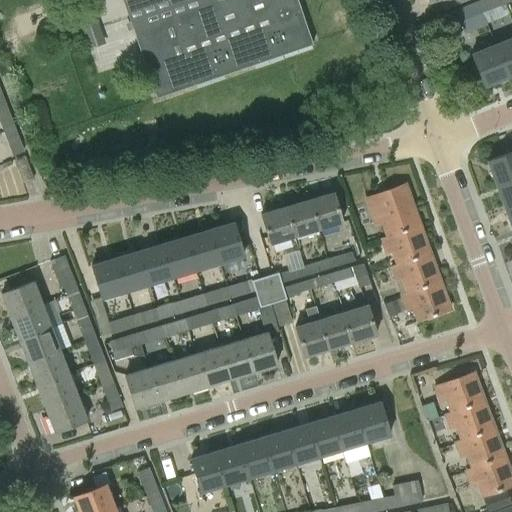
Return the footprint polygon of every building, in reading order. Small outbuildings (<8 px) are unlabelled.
[(121,0),(156,98),(311,45),(312,45),(296,0),(121,0)] [(426,0),(428,5),(440,1),(443,9),(468,0),(426,0)] [(479,0),(476,1),(481,13),(504,4),(502,0),(479,0)] [(481,13),(476,1),(453,11),(458,22),(481,13)] [(86,4),(76,8),(80,20),(91,16),(86,4)] [(105,42),(96,20),(81,25),(89,48),(105,42)] [(507,78),(511,75),(511,38),(494,46),(507,78)] [(483,87),(507,78),(494,46),(470,55),(483,87)] [(6,106),(0,107),(0,123),(3,133),(15,128),(6,106)] [(15,128),(3,133),(12,156),(24,152),(15,128)] [(511,151),(486,161),(495,185),(511,178),(511,151)] [(504,208),(511,205),(511,178),(495,185),(504,208)] [(383,229),(415,217),(413,211),(408,212),(402,196),(407,194),(404,185),(365,200),(375,226),(381,224),(383,229)] [(332,193),(308,201),(317,231),(341,224),(332,193)] [(284,208),(293,238),(317,231),(308,201),(284,208)] [(268,246),(293,238),(284,208),(259,215),(268,246)] [(392,253),(394,260),(426,248),(422,239),(418,240),(414,229),(419,227),(415,217),(383,229),(387,239),(380,241),(385,255),(392,253)] [(233,223),(209,231),(219,263),(243,256),(233,223)] [(185,238),(195,271),(219,263),(209,231),(185,238)] [(162,245),(172,278),(195,271),(185,238),(162,245)] [(138,252),(148,285),(172,278),(162,245),(138,252)] [(426,248),(394,260),(397,266),(390,268),(396,283),(402,281),(406,291),(438,279),(433,267),(428,269),(424,256),(428,255),(426,248)] [(351,251),(325,259),(328,268),(354,261),(351,251)] [(115,259),(125,292),(148,285),(138,252),(115,259)] [(60,280),(66,295),(78,291),(64,254),(49,260),(57,282),(60,280)] [(101,299),(125,292),(115,259),(91,266),(101,299)] [(328,268),(325,259),(301,266),(304,276),(328,268)] [(357,284),(358,288),(370,284),(363,263),(330,273),(333,283),(333,282),(335,290),(357,284)] [(278,273),(277,273),(280,283),(304,276),(301,266),(278,273)] [(277,272),(251,280),(254,291),(256,296),(260,308),(270,305),(285,301),(285,300),(284,299),(285,299),(284,297),(281,287),(280,283),(277,273),(277,272)] [(333,283),(330,273),(306,280),(309,290),(333,283)] [(251,279),(225,286),(229,298),(254,291),(251,280),(251,279)] [(438,279),(406,291),(407,294),(400,297),(406,311),(412,309),(417,323),(449,311),(442,294),(438,296),(434,285),(439,283),(438,279)] [(281,287),(284,297),(309,290),(306,280),(281,287)] [(0,294),(9,317),(41,305),(32,281),(0,293),(0,294)] [(229,298),(225,286),(202,293),(206,306),(229,298)] [(75,318),(87,314),(78,291),(66,295),(75,318)] [(179,300),(182,312),(206,306),(202,293),(179,300)] [(256,296),(230,304),(234,316),(257,309),(260,308),(256,296)] [(155,307),(159,319),(182,312),(179,300),(155,307)] [(270,305),(278,331),(277,327),(292,323),(285,301),(270,305)] [(388,317),(399,313),(395,302),(383,306),(388,317)] [(234,316),(230,304),(207,311),(211,323),(234,316)] [(9,317),(18,340),(50,328),(41,305),(9,317)] [(278,331),(270,305),(260,308),(257,309),(264,333),(265,333),(266,335),(278,331)] [(367,306),(342,314),(352,343),(376,336),(367,306)] [(155,307),(132,314),(135,327),(159,319),(155,307)] [(303,359),(328,351),(318,321),(315,309),(305,312),(309,324),(294,329),(303,359)] [(184,318),(187,330),(211,323),(207,311),(184,318)] [(75,318),(84,341),(95,337),(87,314),(75,318)] [(135,327),(132,314),(107,322),(111,334),(135,327)] [(318,321),(328,351),(352,343),(342,314),(318,321)] [(184,318),(160,325),(164,337),(187,330),(184,318)] [(26,363),(59,351),(70,347),(62,324),(50,329),(50,328),(18,340),(26,363)] [(137,332),(141,344),(164,337),(160,325),(137,332)] [(130,347),(141,344),(137,332),(108,341),(114,360),(132,355),(130,347)] [(264,333),(241,340),(251,373),(276,366),(266,335),(265,333),(264,333)] [(95,337),(84,341),(92,364),(104,360),(95,337)] [(251,373),(241,340),(218,347),(228,381),(251,373)] [(218,347),(195,354),(205,388),(228,381),(218,347)] [(59,351),(26,363),(35,386),(68,374),(59,351)] [(171,362),(182,395),(205,388),(195,354),(171,362)] [(92,364),(101,387),(113,383),(104,360),(92,364)] [(148,369),(158,402),(182,395),(171,362),(148,369)] [(134,409),(158,402),(148,369),(124,376),(134,409)] [(68,374),(35,386),(44,409),(77,397),(68,374)] [(444,416),(477,404),(482,402),(476,386),(471,388),(467,375),(433,388),(439,403),(445,400),(450,414),(444,416)] [(113,383),(101,387),(106,399),(110,411),(122,406),(113,383)] [(86,420),(77,397),(44,409),(53,433),(86,420)] [(437,417),(432,402),(422,405),(427,420),(437,417)] [(380,403),(355,410),(365,443),(389,436),(380,403)] [(477,404),(444,416),(449,430),(455,428),(460,442),(493,430),(486,413),(481,415),(477,404)] [(365,443),(355,410),(332,417),(341,450),(365,443)] [(308,424),(318,457),(341,450),(332,417),(308,424)] [(308,424),(285,431),(294,464),(318,457),(308,424)] [(465,472),(498,460),(497,459),(503,457),(497,441),(491,443),(488,433),(493,431),(493,430),(460,442),(454,445),(459,458),(465,456),(470,469),(464,471),(465,472)] [(294,464),(285,431),(261,438),(271,471),(294,464)] [(237,445),(247,478),(271,471),(261,438),(237,445)] [(214,452),(223,485),(247,478),(237,445),(214,452)] [(199,492),(223,485),(214,452),(189,459),(199,492)] [(502,471),(498,460),(465,472),(470,486),(475,484),(481,498),(511,486),(511,481),(507,469),(502,471)] [(137,472),(146,495),(158,491),(149,467),(137,472)] [(393,495),(381,497),(385,509),(421,502),(416,480),(392,485),(393,495)] [(78,511),(102,511),(114,508),(105,484),(72,497),(78,511)] [(152,511),(165,511),(158,491),(146,495),(152,511)] [(483,499),(487,511),(511,503),(505,491),(483,499)] [(372,511),(385,509),(381,497),(357,502),(359,511),(372,511)] [(359,511),(357,502),(333,507),(334,511),(359,511)] [(433,506),(408,511),(448,511),(447,503),(433,506)]
